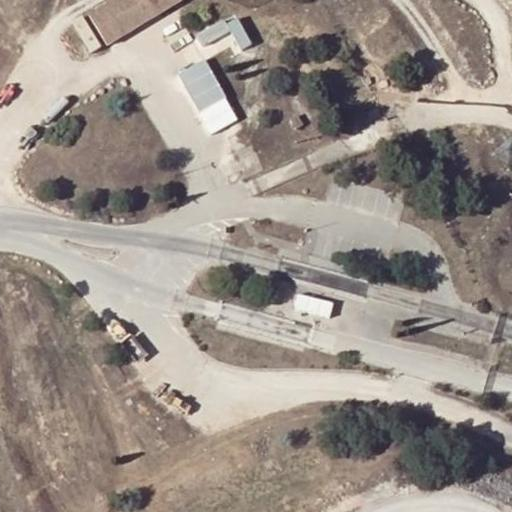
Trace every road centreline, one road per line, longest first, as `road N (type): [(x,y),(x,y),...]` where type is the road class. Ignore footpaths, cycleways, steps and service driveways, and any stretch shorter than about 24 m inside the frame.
road 1 (unclassified): [(307,334),(511,387)]
road 2 (unclassified): [(511,327),(324,279)]
road 3 (track): [(0,152),(61,0)]
